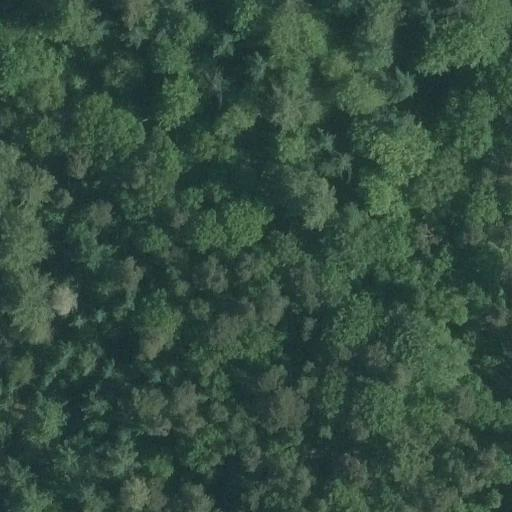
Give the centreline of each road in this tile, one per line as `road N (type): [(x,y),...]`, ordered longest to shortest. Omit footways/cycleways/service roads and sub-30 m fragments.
road 1 (track): [(0,9),(511,385)]
road 2 (track): [(348,511),(446,335)]
